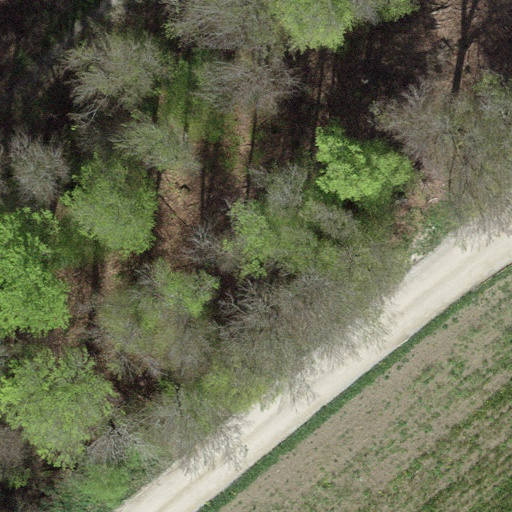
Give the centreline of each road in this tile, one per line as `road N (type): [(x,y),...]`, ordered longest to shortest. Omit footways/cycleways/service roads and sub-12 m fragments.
road 1 (track): [(140,511),(511,193)]
road 2 (track): [(0,121),(138,0)]
